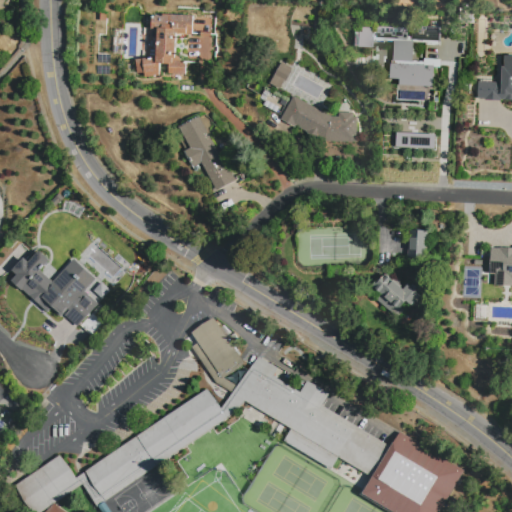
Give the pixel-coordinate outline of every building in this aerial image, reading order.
[(194,15),(193,35),(178,34),(177,56),(181,56),(181,61),(187,61),(186,75),(169,74),(170,65),(160,64),(160,75),(145,77),(145,73),(136,73),(136,60),(143,58),(156,58),(157,30),(151,29),(152,14),(194,15)] [(377,27),(409,29),(408,40),(376,38),(377,27)] [(442,29),(441,42),(411,41),(412,27),(442,29)] [(374,29),(373,48),(359,47),(360,32),(362,32),(363,28),(374,29)] [(393,61),(393,41),(413,42),(412,62),(393,61)] [(478,82),(501,83),(502,67),(504,67),(505,55),(508,56),(508,54),(511,54),(511,101),(486,101),(486,99),(478,99),(478,82)] [(267,83),(281,89),(291,67),(278,61),(267,83)] [(391,64),(434,66),(433,87),(399,85),(400,79),(390,78),(391,64)] [(294,96),(331,117),(338,117),(338,113),(353,114),(353,117),(358,118),(353,141),(326,142),(297,125),(295,128),(280,119),(294,96)] [(179,127),(201,116),(233,182),(215,191),(202,164),(194,168),(185,150),(189,147),(179,127)] [(397,133),(436,134),(435,149),(396,147),(397,133)] [(428,231),(427,259),(409,259),(409,230),(428,231)] [(491,248),(511,248),(511,286),(495,286),(496,275),(490,275),(491,248)] [(10,280),(47,312),(50,309),(59,316),(62,314),(77,327),(98,303),(84,291),(95,279),(73,258),(51,281),(38,270),(48,260),(37,249),(27,261),(22,257),(10,270),(15,274),(10,280)] [(422,296),(413,306),(407,301),(400,310),(372,287),(379,279),(381,280),(387,273),(404,289),(408,285),(411,287),(413,284),(421,291),(418,293),(422,296)] [(511,301),(511,328),(496,328),(496,323),(491,323),(491,325),(487,325),(487,322),(473,322),(473,301),(511,301)] [(192,334),(198,342),(191,347),(217,383),(245,364),(213,319),(192,334)] [(86,472),(207,389),(211,397),(223,407),(258,357),(279,369),(273,377),(301,392),(308,381),(329,393),(321,406),(390,447),(371,478),(339,457),(331,471),(283,444),(291,430),(246,402),(227,419),(105,501),(86,472)] [(393,511),(362,493),(371,478),(390,447),(399,432),(463,470),(437,511),(393,511)] [(31,511),(13,483),(58,454),(79,485),(37,511),(31,511)]
